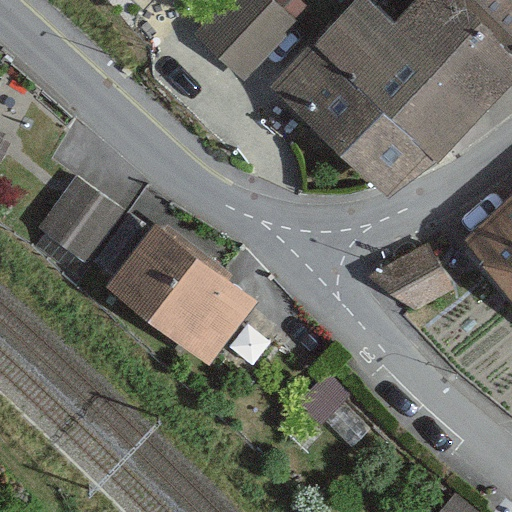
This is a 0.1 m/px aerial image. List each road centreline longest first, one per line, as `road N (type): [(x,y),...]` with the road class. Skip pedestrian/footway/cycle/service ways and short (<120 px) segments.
road 1 (residential): [(0,13),(108,115),(307,273)]
road 2 (residential): [(307,273),(511,471)]
road 3 (residential): [(511,144),(307,273)]
